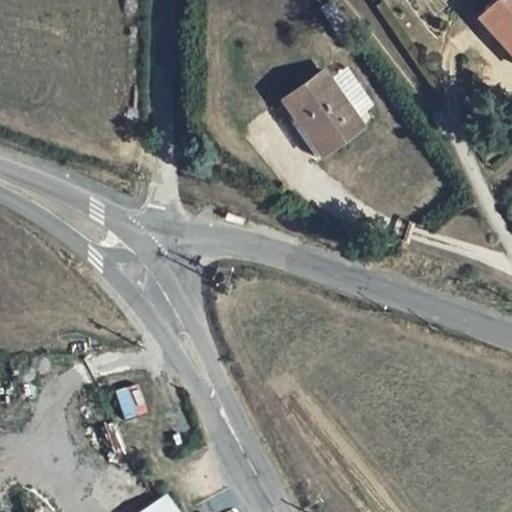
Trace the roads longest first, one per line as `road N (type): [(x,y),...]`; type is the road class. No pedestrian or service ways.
road 1 (tertiary): [(511,337),(299,260),(157,238)]
road 2 (tertiary): [(97,230),(145,279),(275,511)]
road 3 (unknown): [(511,252),(418,240),(330,202),(269,159)]
road 4 (unclassified): [(161,0),(157,238)]
